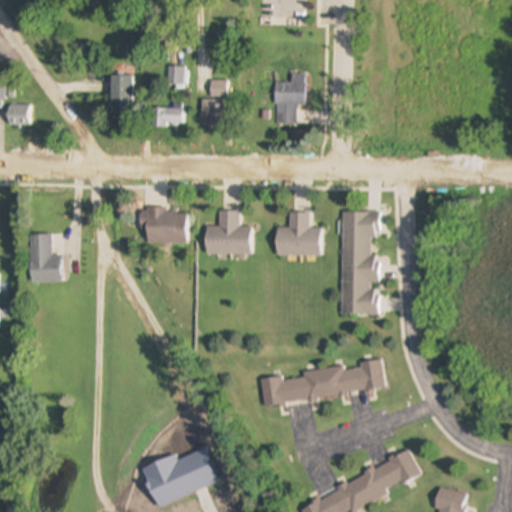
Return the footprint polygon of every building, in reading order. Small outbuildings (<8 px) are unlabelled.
[(185,69),(167,69),(167,87),(185,87),(185,69)] [(305,107),(306,76),(292,76),(292,85),(276,85),(275,126),(296,126),(296,107),(305,107)] [(134,119),(134,78),(111,78),(111,119),(134,119)] [(203,126),(224,126),(224,104),(203,104),(203,126)] [(32,127),(32,107),(8,107),(8,127),(32,127)] [(153,110),(153,128),(184,128),(184,110),(153,110)] [(145,243),(187,244),(188,211),(146,210),(145,243)] [(251,229),(239,228),(239,212),(220,212),(220,228),(206,228),(206,255),(251,256),(251,229)] [(341,315),(378,316),(379,257),(371,257),(372,238),(380,238),(381,213),(343,212),(341,315)] [(321,229),(309,229),(309,214),(290,214),(290,229),(277,229),(277,257),(321,257),(321,229)] [(61,282),(61,256),(52,257),(52,235),(30,235),(31,282),(61,282)] [(265,408),(386,390),(382,363),(283,377),(261,380),(265,408)] [(299,504),(302,511),(352,511),(423,481),(412,455),(299,504)] [(462,511),(466,495),(439,489),(435,510),(434,511),(462,511)]
